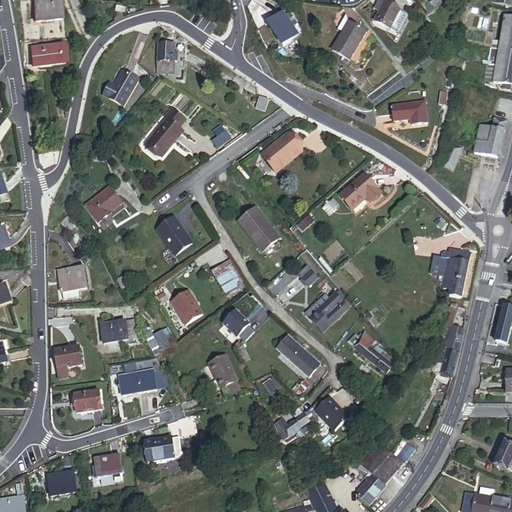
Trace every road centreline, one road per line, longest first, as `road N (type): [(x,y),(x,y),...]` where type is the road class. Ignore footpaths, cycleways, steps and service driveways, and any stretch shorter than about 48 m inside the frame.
road 1 (residential): [(33,185),(64,173),(90,61),(108,39),(163,19),(228,54)]
road 2 (residential): [(30,431),(43,386),(33,185)]
road 3 (unclassified): [(298,101),(399,158),(470,222),(501,230)]
road 4 (unclassified): [(193,179),(253,283),(333,357)]
road 5 (residential): [(33,185),(2,0)]
road 6 (secondary): [(457,412),(501,230)]
road 7 (residential): [(30,431),(70,445),(170,416)]
road 8 (unclassified): [(298,101),(193,179)]
